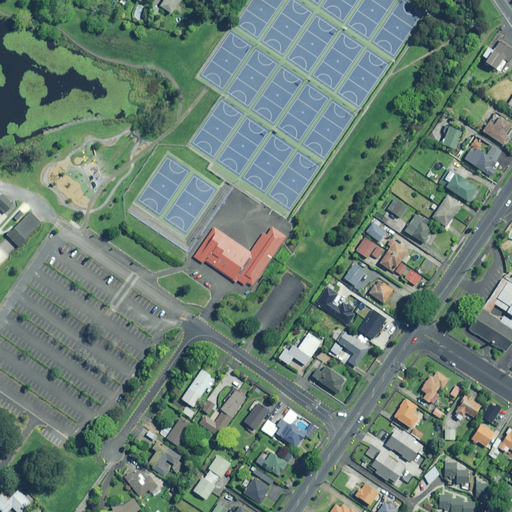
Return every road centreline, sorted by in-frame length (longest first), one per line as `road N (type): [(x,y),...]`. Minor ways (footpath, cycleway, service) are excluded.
road 1 (residential): [(345,430),(220,340),(199,335),(111,452)]
road 2 (secondary): [(416,330),(511,193)]
road 3 (secondary): [(345,430),(416,330)]
